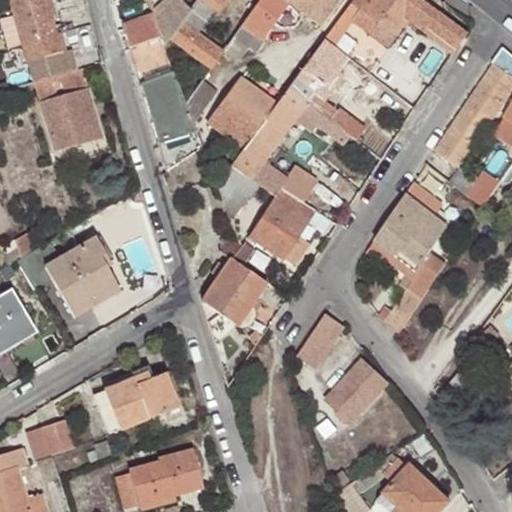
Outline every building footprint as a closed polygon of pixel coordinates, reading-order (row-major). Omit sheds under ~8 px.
[(46,0),(8,0),(31,82),(33,82),(77,70),(72,50),(62,53),(46,0)] [(178,0),(173,0),(154,21),(160,38),(164,48),(171,38),(191,10),(178,0)] [(198,0),(191,10),(171,38),(211,67),(222,52),(196,32),(213,9),(219,13),(228,0),(198,0)] [(336,0),(259,0),(241,26),(261,39),(288,2),(319,25),(336,0)] [(466,32),(422,0),(350,0),(323,37),(334,46),(352,21),(360,11),(395,36),(406,22),(422,33),(426,29),(455,49),(466,32)] [(387,48),(395,36),(360,11),(352,21),(387,48)] [(121,27),(128,50),(160,38),(154,21),(152,16),(121,27)] [(241,26),(228,44),(239,52),(243,46),(255,53),(264,41),(261,39),(241,26)] [(451,54),(455,49),(426,29),(422,33),(451,54)] [(323,37),(286,87),(350,134),(351,135),(357,127),(324,102),(343,76),(335,70),(346,55),(334,46),(323,37)] [(160,38),(128,50),(140,85),(173,74),(164,48),(160,38)] [(511,75),(493,63),(434,151),(460,168),(511,89),(511,75)] [(77,70),(33,82),(52,150),(90,141),(88,133),(100,130),(82,68),(77,70)] [(140,85),(166,172),(201,148),(192,125),(184,104),(173,74),(140,85)] [(210,123),(241,147),(273,104),(241,79),(210,123)] [(184,104),(192,125),(216,92),(201,81),(184,104)] [(241,147),(229,164),(274,196),(281,188),(303,201),(315,182),(314,179),(292,165),(280,185),(271,179),(277,171),(264,161),(295,119),(311,131),(316,125),(342,144),(350,134),(286,87),(273,104),(241,147)] [(511,144),(511,101),(502,117),(504,119),(494,132),(511,144)] [(103,138),(100,130),(88,133),(90,141),(103,138)] [(214,184),(229,220),(235,216),(247,197),(249,199),(254,193),(270,204),(249,235),(281,257),(296,235),(314,209),(303,201),(281,188),(274,196),(229,164),(214,184)] [(459,169),(450,181),(483,207),(501,181),(484,168),(475,180),(459,169)] [(437,201),(413,182),(374,241),(410,269),(405,276),(411,280),(406,289),(383,323),(399,332),(445,263),(429,253),(446,227),(434,217),(433,216),(428,213),(437,201)] [(428,213),(433,216),(442,205),(437,201),(428,213)] [(28,231),(13,239),(18,259),(26,255),(33,250),(28,231)] [(296,235),(281,257),(293,266),(308,243),(296,235)] [(99,255),(105,251),(97,237),(43,267),(71,316),(93,304),(89,295),(114,280),(106,266),(99,255)] [(230,258),(239,244),(230,238),(219,251),(229,259),(230,258)] [(18,259),(13,239),(3,244),(6,251),(1,256),(4,267),(16,260),(18,259)] [(242,241),(239,244),(230,258),(243,266),(254,249),(242,241)] [(410,269),(374,241),(369,248),(369,249),(405,276),(410,269)] [(111,262),(105,251),(99,255),(106,266),(111,262)] [(26,255),(18,259),(16,260),(35,290),(48,283),(33,260),(30,261),(26,255)] [(218,276),(200,302),(238,327),(242,328),(246,327),(250,321),(253,316),(253,313),(252,311),(250,308),(267,282),(243,266),(230,258),(229,259),(225,266),(218,262),(212,272),(218,276)] [(164,281),(161,274),(156,276),(159,284),(164,281)] [(400,284),(406,289),(411,280),(405,276),(400,284)] [(89,295),(93,304),(119,290),(114,280),(89,295)] [(6,342),(32,327),(10,289),(0,294),(0,352),(10,347),(6,342)] [(326,313),(296,356),(315,369),(344,325),(326,313)] [(35,332),(32,327),(6,342),(10,347),(35,332)] [(387,383),(362,360),(326,400),(351,423),(387,383)] [(135,383),(152,377),(148,366),(130,372),(132,378),(135,383)] [(165,372),(152,377),(135,383),(132,378),(102,390),(118,429),(179,405),(165,372)] [(109,433),(118,429),(102,390),(93,393),(109,433)] [(62,420),(43,425),(52,453),(72,448),(62,420)] [(93,443),(99,459),(112,453),(107,439),(93,443)] [(0,511),(47,511),(42,493),(27,498),(17,469),(23,466),(17,448),(0,453),(0,511)] [(173,489),(202,482),(194,449),(157,458),(158,462),(129,468),(130,472),(115,476),(123,509),(138,505),(139,509),(176,500),(176,496),(173,489)] [(381,492),(383,494),(397,506),(392,511),(439,511),(450,501),(408,463),(405,466),(393,455),(379,470),(391,481),(381,492)] [(95,482),(91,472),(81,477),(84,486),(95,482)] [(204,489),(202,482),(173,489),(176,496),(204,489)] [(368,511),(370,511),(350,483),(334,495),(340,511),(368,511)] [(397,506),(383,494),(377,500),(389,511),(392,511),(397,506)]
